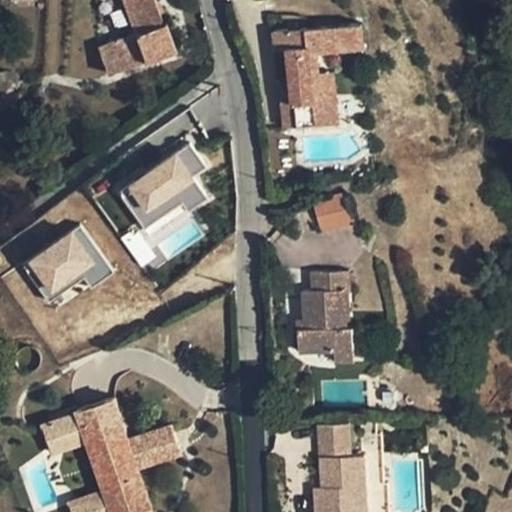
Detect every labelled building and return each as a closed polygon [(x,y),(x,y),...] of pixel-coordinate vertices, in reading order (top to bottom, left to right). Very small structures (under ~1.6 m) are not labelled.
[(175,49),(157,0),(125,0),(137,32),(99,46),(109,73),(175,49)] [(336,22),(315,25),(275,28),(277,48),(289,47),(292,79),(293,88),(282,89),(285,127),(341,122),(336,69),(321,70),(319,50),(367,45),(364,20),(336,22)] [(0,93),(10,86),(21,77),(19,75),(17,73),(14,72),(11,70),(8,70),(5,69),(1,70),(0,70),(0,93)] [(281,80),(282,89),(293,88),(292,79),(281,80)] [(0,113),(20,98),(10,86),(0,93),(0,113)] [(208,200),(194,176),(205,169),(192,146),(118,189),(140,227),(182,203),(187,212),(208,200)] [(358,222),(347,179),(316,190),(315,190),(326,230),(358,222)] [(49,297),(82,276),(89,286),(112,272),(83,225),(26,260),(49,297)] [(304,290),(305,318),(305,328),(299,328),(300,352),(336,349),(337,360),(355,359),(353,325),(351,325),(349,287),(353,287),(352,268),(313,270),(314,289),(304,290)] [(42,356),(41,353),(39,350),(37,348),(34,347),(31,346),(28,346),(24,347),(22,348),(19,351),(18,354),(17,356),(17,360),(18,363),(20,366),(22,368),(25,370),(28,371),(31,371),(34,370),(37,368),(40,366),(41,363),(42,360),(42,356)] [(379,379),(367,380),(369,405),(369,412),(396,411),(395,388),(380,389),(379,379)] [(96,435),(112,483),(107,485),(80,494),(86,511),(108,511),(117,509),(118,511),(119,511),(154,501),(143,466),(157,461),(148,432),(135,436),(122,393),(84,405),(85,408),(68,414),(77,441),(91,437),(96,435)] [(56,448),(77,441),(68,414),(47,421),(56,448)] [(316,511),(369,511),(366,452),(352,453),(350,421),(321,423),(325,490),(315,491),(316,511)] [(189,451),(179,422),(148,432),(157,461),(189,451)] [(96,435),(91,437),(107,485),(112,483),(96,435)] [(86,511),(80,494),(72,497),(77,511),(86,511)]
